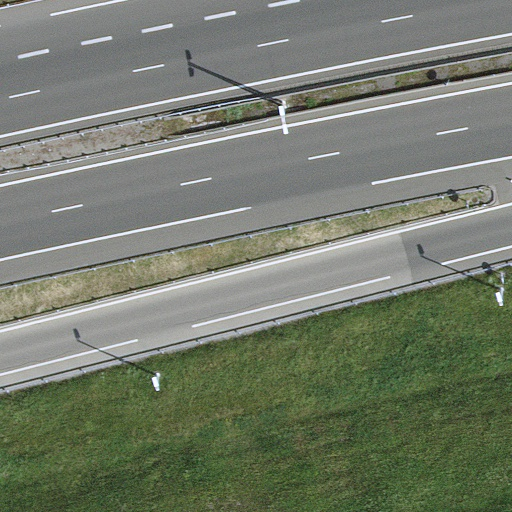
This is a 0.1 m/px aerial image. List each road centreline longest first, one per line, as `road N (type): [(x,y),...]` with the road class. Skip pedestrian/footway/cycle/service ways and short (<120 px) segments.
road 1 (motorway): [(0,353),(511,225)]
road 2 (motorway): [(0,228),(511,122)]
road 3 (motorway): [(484,0),(0,97)]
